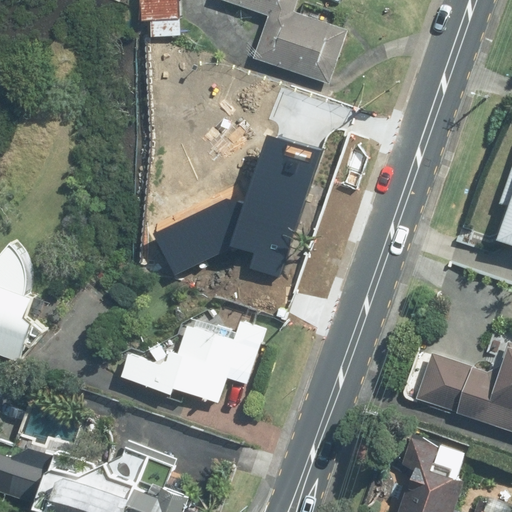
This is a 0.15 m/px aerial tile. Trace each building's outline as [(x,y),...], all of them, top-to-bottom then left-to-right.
[(143,0),(146,29),(183,26),(180,0),(143,0)] [(255,56),(332,84),(353,28),(296,7),(298,0),(233,0),(271,14),(255,56)] [(226,197),(154,232),(175,274),(233,246),(252,252),(247,267),(280,278),(321,151),(268,134),(246,204),(226,197)] [(511,251),(511,142),(480,241),(511,251)] [(0,354),(20,361),(40,297),(30,294),(44,252),(0,238),(0,354)] [(136,350),(127,375),(221,410),(232,380),(245,385),(267,326),(243,317),(234,342),(188,325),(173,364),(136,350)] [(511,337),(501,369),(431,344),(411,401),(511,436),(511,337)] [(0,482),(81,511),(187,511),(193,495),(173,489),(182,459),(108,432),(94,470),(4,436),(0,446),(0,482)] [(470,474),(403,451),(382,511),(503,511),(462,498),(470,474)]
